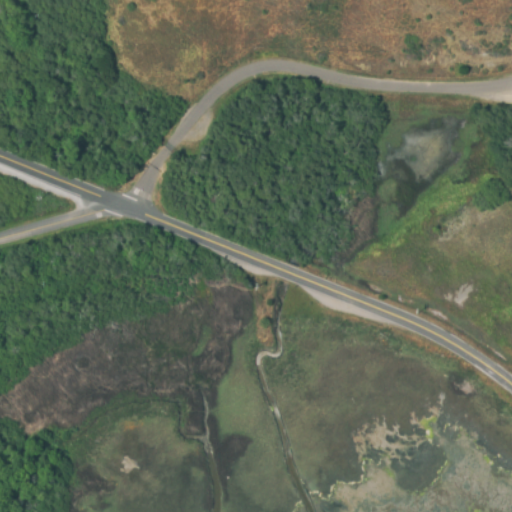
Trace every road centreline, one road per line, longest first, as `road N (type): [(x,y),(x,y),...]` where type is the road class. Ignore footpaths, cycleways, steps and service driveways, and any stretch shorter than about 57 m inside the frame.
road 1 (tertiary): [(129,211),(176,135),(223,87),(260,68),(381,85),(511,81)]
road 2 (primary): [(129,211),(423,329),(511,387)]
road 3 (primary): [(0,160),(129,211)]
road 4 (residential): [(129,211),(0,241)]
